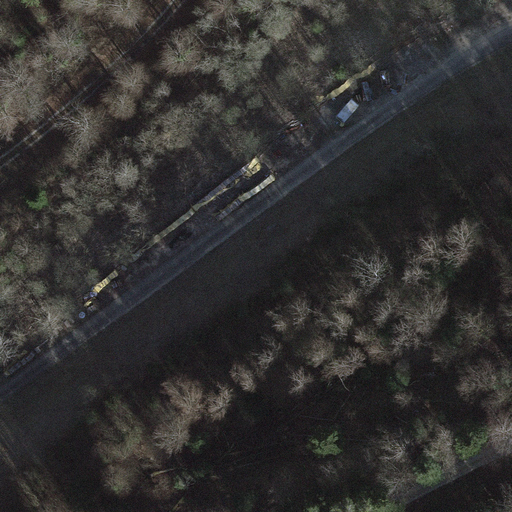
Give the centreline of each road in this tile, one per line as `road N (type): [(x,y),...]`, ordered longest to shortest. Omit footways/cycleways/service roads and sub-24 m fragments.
road 1 (track): [(0,387),(373,106),(511,25)]
road 2 (track): [(0,158),(174,0)]
road 3 (track): [(368,511),(511,444)]
